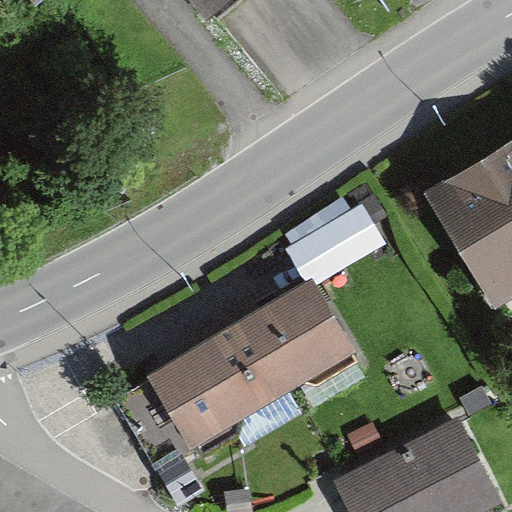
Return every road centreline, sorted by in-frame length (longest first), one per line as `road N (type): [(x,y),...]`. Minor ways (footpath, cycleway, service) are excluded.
road 1 (tertiary): [(0,321),(127,264),(511,15)]
road 2 (residential): [(0,420),(129,511)]
